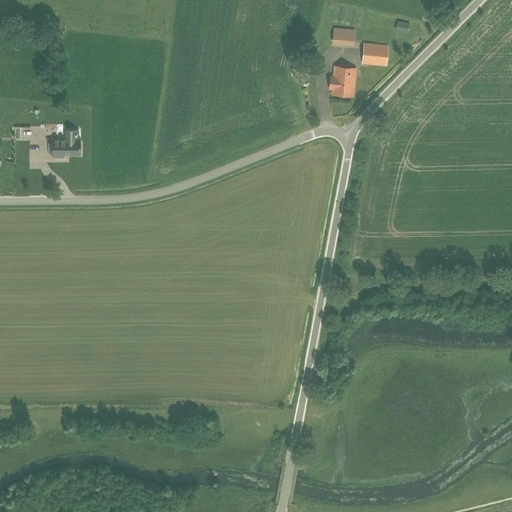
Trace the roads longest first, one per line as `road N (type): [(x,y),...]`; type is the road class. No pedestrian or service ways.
road 1 (unclassified): [(280,511),(348,135)]
road 2 (unclassified): [(0,200),(152,195),(302,138),(348,135)]
road 3 (track): [(300,408),(330,408),(361,364),(388,351),(511,352)]
road 4 (unclassified): [(348,135),(483,0)]
